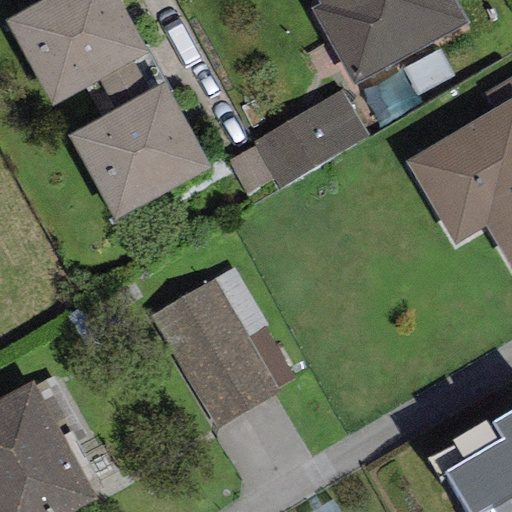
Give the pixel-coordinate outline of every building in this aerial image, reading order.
[(117,0),(44,0),(5,22),(51,105),(98,79),(131,61),(146,52),(117,0)] [(317,0),(318,3),(310,7),(353,84),(468,20),(457,0),(317,0)] [(116,111),(149,92),(131,61),(98,79),(116,111)] [(493,110),(404,162),(453,246),(485,227),(511,272),(511,77),(484,94),(493,110)] [(116,111),(68,137),(113,219),(210,167),(164,84),(149,92),(116,111)] [(368,139),(342,92),(253,142),(280,189),(368,139)] [(271,180),(253,149),(227,164),(245,195),(271,180)] [(233,269),(214,281),(247,337),(263,327),(266,326),(233,269)] [(214,281),(149,319),(217,430),(281,392),(278,388),(247,337),(214,281)] [(294,379),(263,327),(247,337),(278,388),(294,379)] [(70,511),(96,499),(33,382),(0,400),(0,511),(70,511)] [(511,511),(511,413),(493,424),(502,438),(445,473),(468,511),(487,511),(491,510),(492,511),(511,511)]
